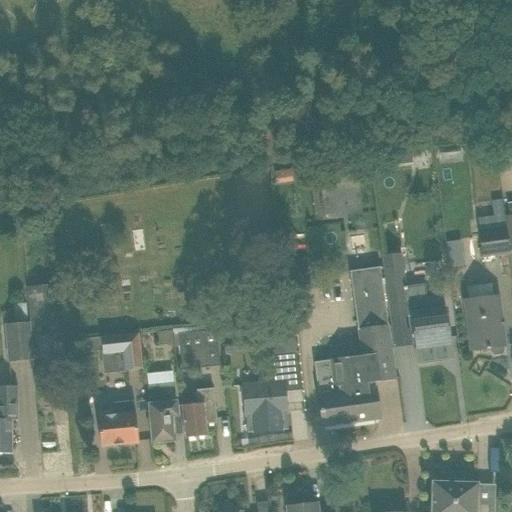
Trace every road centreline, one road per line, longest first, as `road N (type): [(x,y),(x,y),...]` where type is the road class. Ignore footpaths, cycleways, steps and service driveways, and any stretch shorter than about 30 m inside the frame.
road 1 (residential): [(181,482),(511,427)]
road 2 (residential): [(0,491),(181,482)]
